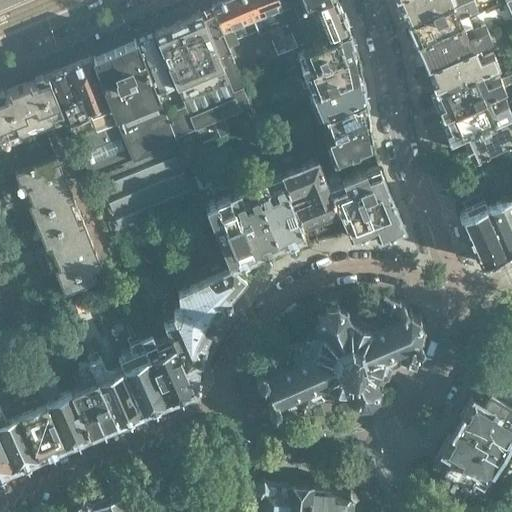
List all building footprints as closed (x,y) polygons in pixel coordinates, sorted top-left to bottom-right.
[(259,63),(242,22),(232,0),(220,0),(211,4),(211,5),(227,43),(234,58),(236,63),(239,71),(259,63)] [(273,40),(255,0),(232,0),(242,22),(259,63),(278,55),(273,40)] [(299,46),(282,6),(279,0),(255,0),(273,40),(278,55),(299,46)] [(348,27),(338,2),(337,2),(336,0),(318,0),(310,4),(311,7),(306,9),(301,0),(279,0),(282,6),(299,46),(301,45),(348,27)] [(301,0),(306,9),(311,7),(310,4),(318,0),(301,0)] [(446,0),(397,0),(405,17),(406,17),(446,0)] [(467,19),(461,6),(473,1),(472,0),(446,0),(406,17),(416,41),(467,19)] [(234,58),(227,43),(211,5),(199,9),(200,10),(224,67),(232,87),(241,83),(244,82),(239,71),(236,63),(234,58)] [(232,87),(224,67),(200,10),(179,19),(178,19),(178,18),(177,19),(175,19),(175,20),(174,20),(174,21),(163,26),(162,26),(155,29),(153,29),(174,78),(184,103),(166,111),(176,133),(215,117),(220,130),(230,126),(227,120),(237,117),(233,109),(249,102),(241,83),(232,87)] [(470,44),(488,37),(484,27),(472,32),(467,19),(416,41),(426,64),(470,44)] [(308,70),(355,49),(348,27),(301,45),(306,62),(300,65),(304,74),(309,72),(308,70)] [(174,78),(153,29),(135,37),(156,86),(174,78)] [(176,133),(166,111),(156,86),(135,37),(91,55),(117,119),(89,131),(74,137),(112,233),(203,198),(176,133)] [(429,90),(432,89),(506,56),(504,49),(492,55),(491,51),(476,58),(470,44),(426,64),(432,79),(425,82),(429,90)] [(360,72),(357,63),(355,49),(308,70),(309,72),(313,83),(308,85),(312,94),(360,72)] [(117,119),(91,55),(91,54),(89,55),(89,56),(65,65),(64,65),(62,66),(89,131),(117,119)] [(441,112),(511,80),(511,76),(511,75),(499,80),(497,76),(484,81),(481,72),(508,60),(506,56),(432,89),(439,103),(432,106),(435,115),(439,113),(441,112)] [(89,131),(62,66),(48,72),(65,113),(68,120),(74,137),(89,131)] [(65,113),(48,72),(45,73),(26,81),(0,91),(0,139),(61,114),(65,113)] [(364,95),(360,72),(312,94),(320,115),(364,95)] [(464,130),(511,108),(511,99),(505,103),(503,98),(491,103),(488,96),(511,84),(511,80),(441,112),(439,113),(445,128),(444,128),(448,138),(464,130)] [(367,120),(364,95),(320,115),(323,121),(328,120),(333,133),(334,134),(367,120)] [(511,122),(511,119),(511,118),(511,108),(464,130),(474,153),(491,146),(511,136),(511,122)] [(372,144),(367,120),(334,134),(333,133),(328,135),(334,149),(328,152),(332,161),(372,144)] [(264,135),(258,122),(233,132),(238,146),(264,135)] [(496,157),(511,149),(511,136),(491,146),(496,157)] [(74,199),(55,153),(14,170),(39,230),(76,215),(70,200),(74,199)] [(337,206),(329,188),(316,156),(279,172),(288,194),(299,189),(301,193),(290,197),(300,221),(337,206)] [(511,246),(511,191),(511,190),(497,160),(472,172),(485,202),(506,249),(511,246)] [(402,225),(388,192),(379,170),(377,163),(366,167),(364,163),(350,169),(373,226),(377,235),(402,225)] [(373,226),(350,169),(339,174),(343,183),(329,188),(337,206),(349,236),(373,226)] [(300,221),(290,197),(288,194),(279,172),(266,177),(264,175),(253,180),(256,189),(279,241),(303,230),(300,221)] [(279,241),(256,189),(243,194),(239,186),(228,191),(232,199),(254,251),(279,241)] [(254,251),(232,199),(219,205),(215,196),(203,201),(229,262),(254,251)] [(506,249),(485,202),(459,214),(480,261),(506,249)] [(101,265),(81,217),(77,218),(76,215),(39,230),(44,245),(33,249),(43,273),(54,269),(63,290),(96,277),(92,268),(101,265)] [(222,305),(236,288),(235,288),(245,277),(232,265),(180,291),(181,306),(214,320),(218,313),(222,305)] [(414,364),(419,350),(421,350),(421,348),(419,348),(418,347),(419,347),(420,347),(420,346),(421,345),(421,344),(421,343),(421,342),(420,341),(421,341),(417,337),(418,335),(421,338),(422,336),(420,333),(421,326),(425,325),(424,323),(421,323),(418,316),(420,314),(419,312),(416,315),(410,311),(410,308),(408,307),(407,311),(405,311),(405,305),(404,304),(403,303),(402,302),(401,302),(399,302),(399,301),(400,300),(399,298),(397,299),(384,294),(383,292),(381,293),(382,295),(377,307),(367,312),(358,308),(358,306),(355,306),(347,306),(346,304),(343,306),(336,302),(337,299),(335,298),(334,302),(326,302),(325,299),(323,300),(324,303),(318,309),(315,307),(314,309),(317,311),(315,319),(312,319),(312,322),(315,322),(318,328),(308,329),(307,327),(305,329),(303,339),(293,344),(281,341),(280,339),(278,340),(279,342),(272,353),(261,358),(259,357),(258,359),(260,360),(260,362),(257,363),(259,368),(254,370),(269,407),(274,405),(278,410),(280,408),(282,410),(281,412),(283,413),(284,411),(295,406),(307,408),(309,411),(311,410),(310,408),(316,397),(326,392),(335,395),(335,398),(337,397),(337,395),(343,388),(348,396),(345,398),(347,400),(349,397),(356,402),(356,405),(358,405),(358,402),(367,401),(368,404),(370,404),(369,401),(375,395),(378,397),(379,395),(376,393),(377,386),(381,385),(381,382),(386,377),(388,375),(386,374),(390,365),(400,360),(412,365),(413,367),(415,366),(414,364)] [(204,343),(214,320),(181,306),(175,308),(170,296),(156,302),(173,343),(193,387),(196,386),(199,361),(200,361),(204,344),(204,343)] [(193,387),(173,343),(160,349),(152,332),(140,337),(167,399),(193,387)] [(167,399),(140,337),(129,342),(133,350),(118,356),(122,366),(141,410),(167,399)] [(141,410),(122,366),(107,372),(100,355),(88,359),(115,421),(141,410)] [(115,421),(88,359),(77,364),(85,382),(70,388),(89,432),(115,421)] [(89,432),(70,388),(68,383),(66,384),(64,383),(58,385),(58,388),(54,390),(50,380),(38,385),(64,443),(89,432)] [(511,392),(496,383),(491,391),(488,389),(482,399),(471,394),(454,421),(511,453),(511,392)] [(64,443),(38,385),(26,390),(33,404),(19,410),(38,454),(64,443)] [(38,454),(19,410),(6,416),(0,401),(0,434),(13,465),(38,454)] [(490,493),(511,456),(511,453),(454,421),(435,454),(432,460),(428,466),(426,469),(437,475),(436,477),(441,480),(441,484),(453,491),(457,490),(462,493),(463,491),(465,492),(474,497),(478,496),(486,494),(490,493)] [(0,470),(13,465),(0,434),(0,470)] [(283,511),(287,480),(265,478),(262,474),(253,481),(256,486),(253,511),(283,511)] [(158,511),(159,510),(155,499),(148,496),(143,498),(134,478),(121,484),(123,488),(106,495),(105,491),(93,496),(100,511),(158,511)] [(307,511),(310,484),(310,482),(287,480),(283,511),(307,511)] [(351,511),(352,508),(350,507),(351,496),(356,492),(348,483),(344,487),(310,484),(307,511),(351,511)] [(100,511),(93,496),(79,502),(80,506),(65,511),(100,511)]
